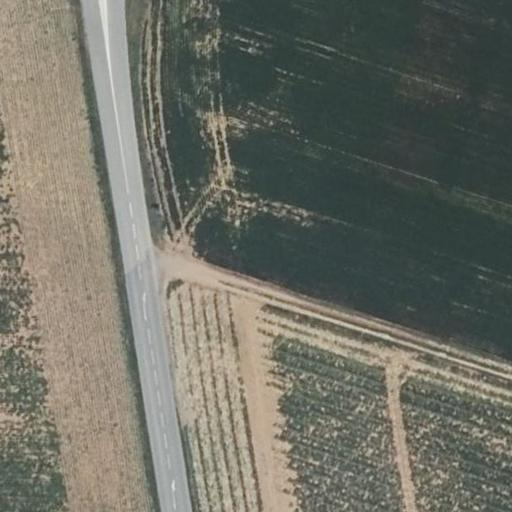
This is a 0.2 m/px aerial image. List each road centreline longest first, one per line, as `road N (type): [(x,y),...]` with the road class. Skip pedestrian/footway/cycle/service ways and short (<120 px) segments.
road 1 (tertiary): [(106,0),(139,286),(177,511)]
road 2 (track): [(135,253),(511,374)]
